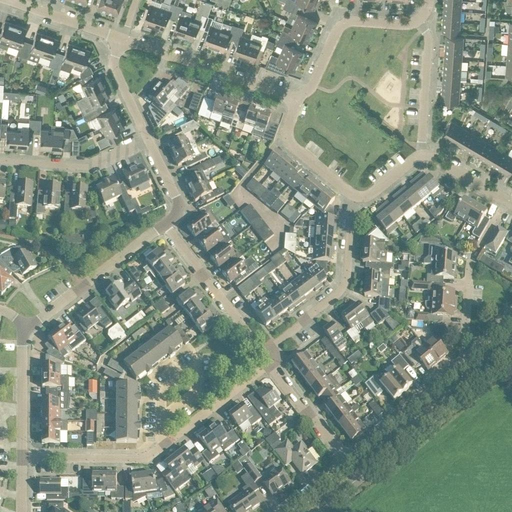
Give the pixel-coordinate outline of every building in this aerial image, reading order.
[(98,0),(96,8),(106,11),(109,0),(98,0)] [(109,0),(106,11),(116,15),(120,3),(126,5),(127,0),(109,0)] [(161,4),(161,3),(151,0),(143,24),(153,27),(161,4)] [(190,18),(183,38),(193,41),(198,28),(203,29),(208,16),(208,14),(209,12),(212,4),(202,0),(201,0),(195,20),(190,18)] [(231,0),(223,0),(221,7),(228,9),(231,0)] [(319,0),(318,0),(295,0),(296,1),(294,0),(286,0),(285,3),(298,8),(300,3),(314,10),(319,0)] [(461,1),(449,0),(444,0),(444,10),(461,12),(461,1)] [(162,2),(161,4),(153,27),(163,31),(168,17),(173,19),(177,6),(172,4),(171,5),(162,2)] [(298,8),(285,3),(283,8),(291,12),(287,21),(294,24),(313,33),(317,23),(296,13),(298,8)] [(177,6),(173,19),(178,21),(173,34),(183,38),(190,18),(192,13),(182,10),(183,8),(177,6)] [(461,12),(444,10),(443,21),(460,22),(461,12)] [(208,16),(203,29),(208,31),(204,45),(213,48),(220,29),(222,23),(213,20),(213,18),(208,16)] [(0,46),(7,49),(8,44),(15,25),(5,21),(0,34),(0,46)] [(460,22),(443,21),(442,32),(459,33),(460,22)] [(313,33),(294,24),(292,28),(285,25),(280,35),(293,41),(295,36),(308,42),(313,33)] [(26,29),(15,25),(8,44),(18,48),(16,55),(22,57),(26,45),(21,43),(26,29)] [(230,32),(220,29),(213,48),(223,52),(228,38),(233,40),(238,27),(232,25),(230,32)] [(234,55),(244,59),(250,39),(241,36),(244,29),(238,27),(233,40),(239,42),(234,55)] [(31,47),(26,45),(20,62),(26,63),(27,58),(38,62),(47,36),(36,32),(31,47)] [(260,43),(250,39),(244,59),(254,62),(258,49),(264,50),(268,37),(262,35),(260,43)] [(293,41),(280,35),(276,45),(283,48),(281,53),(299,62),(304,52),(291,46),(293,41)] [(57,40),(47,36),(38,62),(40,55),(50,59),(48,66),(53,68),(58,56),(52,54),(57,40)] [(463,38),(446,36),(445,48),(462,49),(463,38)] [(53,68),(51,74),(57,76),(60,68),(70,72),(72,67),(78,47),(68,43),(63,58),(58,56),(53,68)] [(89,51),(78,47),(72,67),(82,70),(80,76),(81,79),(91,74),(93,73),(90,67),(84,65),(89,51)] [(462,49),(445,48),(445,58),(462,60),(462,49)] [(299,62),(281,53),(278,58),(271,55),(265,68),(279,72),(282,65),(295,71),(299,62)] [(462,60),(445,58),(444,69),(461,70),(462,60)] [(461,70),(444,69),(443,80),(460,81),(461,70)] [(74,85),(72,86),(73,89),(77,91),(82,91),(83,91),(86,95),(104,86),(100,76),(94,79),(91,74),(81,79),(79,80),(80,82),(74,85)] [(159,83),(154,88),(169,101),(174,96),(177,99),(180,99),(190,88),(180,80),(176,84),(174,83),(170,87),(163,81),(160,84),(159,83)] [(460,81),(443,80),(442,91),(459,92),(460,81)] [(86,95),(76,100),(81,110),(83,116),(99,108),(96,103),(109,97),(104,86),(86,95)] [(151,94),(148,98),(155,104),(149,111),(157,128),(164,120),(168,115),(165,113),(167,110),(172,104),(169,101),(154,88),(150,93),(151,94)] [(3,91),(1,118),(7,119),(9,99),(19,99),(19,98),(20,93),(20,92),(3,91)] [(459,92),(442,91),(441,102),(459,103),(459,92)] [(194,94),(191,102),(199,104),(202,96),(194,94)] [(203,102),(200,111),(198,116),(209,120),(212,114),(222,117),(228,99),(222,96),(221,98),(217,96),(214,106),(203,102)] [(235,101),(228,99),(222,117),(220,123),(236,129),(241,115),(235,113),(238,104),(235,102),(235,101)] [(99,108),(83,116),(86,121),(91,119),(96,129),(101,126),(119,117),(115,107),(101,114),(99,108)] [(246,117),(241,115),(236,129),(241,131),(244,125),(254,129),(260,110),(254,107),(253,109),(249,108),(246,117)] [(267,112),(260,110),(254,129),(252,135),(264,139),(273,143),(278,128),(267,124),(271,115),(267,114),(267,112)] [(124,128),(119,117),(101,127),(105,136),(96,140),(100,148),(122,138),(118,131),(124,128)] [(17,130),(16,148),(16,146),(27,146),(28,135),(28,133),(34,133),(35,120),(29,119),(28,128),(17,127),(17,130)] [(35,120),(34,133),(40,134),(39,136),(39,147),(49,148),(49,151),(51,133),(51,130),(40,129),(41,120),(35,120)] [(195,123),(192,122),(180,128),(183,136),(200,127),(195,123)] [(442,136),(452,142),(461,127),(451,122),(442,136)] [(5,147),(16,148),(17,130),(6,129),(6,124),(0,123),(0,127),(0,129),(0,136),(5,137),(5,147)] [(51,133),(49,151),(61,152),(61,141),(64,141),(67,142),(77,137),(73,128),(68,128),(65,128),(63,125),(51,124),(51,130),(51,133)] [(509,130),(500,125),(497,129),(504,132),(503,134),(506,136),(509,130)] [(470,133),(461,127),(452,142),(461,148),(470,133)] [(175,143),(168,146),(170,150),(168,151),(171,157),(189,148),(195,145),(189,133),(183,136),(184,138),(175,143)] [(479,138),(470,133),(461,148),(471,153),(479,138)] [(489,144),(479,138),(471,153),(480,159),(489,144)] [(498,149),(489,144),(480,159),(489,164),(498,149)] [(189,148),(171,157),(174,163),(176,163),(178,166),(187,162),(189,167),(198,163),(203,161),(207,159),(204,153),(200,155),(195,145),(189,148)] [(507,155),(498,149),(489,164),(499,169),(507,155)] [(272,172),(285,156),(282,154),(280,156),(275,151),(264,165),(272,172)] [(511,168),(511,157),(507,155),(499,169),(508,175),(511,168)] [(289,159),(285,156),(272,172),(281,179),(292,165),(287,161),(289,159)] [(211,161),(200,166),(204,172),(214,167),(211,161)] [(292,165),(281,179),(289,186),(302,170),(299,167),(297,169),(292,165)] [(128,169),(122,172),(131,191),(148,183),(141,166),(130,172),(128,169)] [(241,167),(234,170),(242,178),(248,173),(241,167)] [(310,177),(302,170),(289,186),(297,193),(310,177)] [(202,173),(194,177),(185,182),(187,185),(185,186),(188,192),(206,184),(202,173)] [(423,173),(416,179),(430,195),(439,188),(437,185),(430,177),(427,179),(423,173)] [(104,204),(121,196),(112,177),(106,180),(107,183),(96,188),(104,204)] [(314,180),(310,177),(297,193),(306,200),(317,186),(312,182),(314,180)] [(259,184),(252,179),(245,188),(252,193),(259,184)] [(421,203),(430,195),(416,179),(410,184),(414,189),(412,191),(421,203)] [(17,183),(17,190),(10,189),(8,219),(16,220),(17,206),(31,207),(32,184),(17,183)] [(206,184),(188,192),(191,199),(193,198),(195,202),(204,197),(206,202),(206,203),(215,199),(214,198),(216,198),(224,194),(221,189),(211,194),(206,184)] [(259,184),(252,193),(258,198),(265,190),(259,184)] [(60,186),(45,185),(44,197),(37,197),(36,214),(44,215),(44,208),(58,209),(60,186)] [(317,186),(306,200),(302,204),(310,209),(314,207),(327,191),(324,188),(322,190),(317,186)] [(87,188),(72,187),(71,199),(64,198),(63,216),(71,217),(72,210),(85,211),(87,188)] [(405,188),(399,193),(413,210),(421,203),(412,191),(410,193),(405,188)] [(258,198),(264,203),(271,195),(265,190),(258,198)] [(327,191),(314,207),(322,214),(322,218),(333,219),(334,210),(329,206),(334,200),(329,196),(331,194),(327,191)] [(413,210),(399,193),(392,199),(397,204),(394,206),(404,217),(413,210)] [(228,194),(222,198),(232,213),(237,210),(228,194)] [(271,195),(264,203),(270,208),(277,200),(271,195)] [(134,211),(127,196),(121,198),(129,213),(134,211)] [(278,200),(277,200),(270,208),(277,214),(287,201),(281,196),(278,200)] [(456,218),(466,223),(477,204),(469,200),(468,201),(464,199),(458,210),(452,207),(445,219),(451,222),(454,222),(456,218)] [(381,208),(395,225),(404,217),(394,206),(392,208),(388,202),(381,208)] [(484,209),(477,204),(466,223),(475,229),(472,235),(479,240),(487,227),(481,224),(488,213),(483,210),(484,209)] [(250,205),(240,212),(244,217),(254,210),(250,205)] [(294,211),(287,205),(280,214),(286,219),(294,211)] [(437,211),(432,215),(435,219),(442,213),(444,209),(440,207),(437,211)] [(398,229),(395,225),(381,208),(375,213),(379,218),(377,220),(386,232),(388,235),(390,236),(398,229)] [(258,215),(254,210),(244,217),(248,223),(258,215)] [(190,225),(187,227),(195,238),(204,231),(208,235),(219,227),(215,222),(216,221),(208,211),(203,215),(194,221),(193,220),(192,220),(190,220),(189,221),(189,222),(189,224),(190,225)] [(300,216),(294,211),(286,219),(293,224),(300,216)] [(262,220),(258,215),(248,223),(252,228),(262,220)] [(322,218),(315,218),(315,223),(309,223),(308,228),(314,229),(335,230),(335,226),(333,225),(333,219),(322,218)] [(302,228),(302,219),(300,219),(294,227),(302,228)] [(265,226),(262,220),(252,228),(256,233),(265,226)] [(417,234),(426,226),(423,223),(421,220),(412,227),(417,234)] [(198,243),(206,253),(216,246),(220,250),(226,245),(230,242),(226,237),(228,235),(220,226),(219,227),(208,235),(198,243)] [(269,231),(265,226),(256,233),(260,238),(269,231)] [(365,241),(364,252),(384,253),(385,242),(387,243),(387,240),(375,227),(375,228),(377,230),(366,239),(366,241),(365,241)] [(508,241),(511,237),(507,235),(508,233),(497,227),(485,248),(496,254),(505,239),(508,241)] [(335,230),(314,229),(314,239),(332,241),(332,234),(335,235),(335,230)] [(273,236),(269,231),(260,238),(264,243),(273,236)] [(62,235),(62,243),(66,244),(72,244),(73,236),(67,236),(62,235)] [(285,235),(284,243),(295,243),(296,235),(293,235),(289,235),(285,235)] [(310,239),(309,250),(313,250),(333,252),(334,247),(331,247),(332,241),(314,239),(310,239)] [(295,243),(284,243),(284,249),(288,252),(294,255),(295,243)] [(234,255),(226,245),(219,251),(210,258),(218,268),(228,261),(231,266),(242,257),(238,252),(234,255)] [(432,247),(429,246),(428,257),(424,261),(424,264),(432,265),(435,265),(456,267),(457,255),(442,254),(442,247),(432,247)] [(13,249),(0,256),(0,261),(8,270),(16,265),(22,275),(36,267),(26,251),(24,250),(23,249),(21,248),(19,248),(17,248),(15,249),(13,250),(13,249)] [(308,250),(308,254),(312,255),(312,261),(315,262),(327,262),(330,263),(330,256),(333,256),(333,252),(313,250),(309,250),(308,250)] [(145,261),(152,269),(170,255),(167,251),(161,256),(157,251),(154,253),(145,261)] [(361,253),(361,260),(363,260),(363,263),(373,264),(373,269),(390,271),(393,271),(394,264),(387,264),(387,253),(384,253),(380,253),(364,252),(364,253),(361,253)] [(281,257),(279,253),(270,260),(276,269),(285,262),(281,257)] [(152,269),(149,272),(155,280),(171,268),(167,264),(173,259),(170,255),(152,269)] [(482,256),(478,262),(501,274),(505,267),(482,256)] [(231,266),(221,273),(229,283),(232,281),(236,286),(254,272),(258,269),(249,258),(245,261),(242,257),(238,261),(231,266)] [(0,294),(1,295),(12,284),(7,278),(12,273),(8,270),(0,261),(0,294)] [(315,266),(306,273),(319,289),(322,286),(321,284),(326,280),(322,274),(326,271),(327,262),(315,262),(315,266)] [(398,266),(398,270),(408,271),(409,263),(402,262),(401,267),(398,266)] [(427,275),(427,284),(432,284),(440,285),(440,278),(455,279),(456,267),(435,265),(432,265),(431,276),(427,275)] [(180,269),(174,273),(171,268),(155,280),(162,289),(165,286),(165,287),(183,273),(180,269)] [(141,278),(134,269),(129,273),(137,282),(141,278)] [(268,276),(263,269),(260,272),(264,278),(268,276)] [(366,275),(365,286),(389,287),(390,271),(373,269),(373,275),(366,275)] [(186,277),(183,273),(165,287),(172,295),(176,292),(184,286),(180,281),(186,277)] [(319,289),(306,273),(298,279),(308,293),(314,290),(315,292),(319,289)] [(250,279),(237,289),(240,294),(253,284),(250,279)] [(308,293),(298,279),(289,286),(302,302),(305,299),(304,297),(308,293)] [(147,286),(143,281),(139,284),(143,289),(147,286)] [(110,303),(116,310),(130,300),(131,302),(140,295),(130,282),(122,288),(120,288),(117,284),(105,293),(111,301),(110,303)] [(427,284),(412,283),(411,290),(431,291),(432,284),(427,284)] [(257,289),(253,284),(240,294),(244,298),(252,292),(253,292),(253,291),(257,289)] [(302,302),(289,286),(280,292),(293,309),(302,302)] [(389,287),(365,286),(365,297),(379,298),(379,309),(389,315),(390,298),(388,298),(389,287)] [(434,290),(434,294),(431,294),(429,296),(428,303),(426,302),(425,303),(456,305),(457,298),(454,298),(454,292),(434,290)] [(188,291),(180,297),(175,300),(182,309),(200,295),(197,291),(192,296),(188,291)] [(293,309),(280,292),(272,299),(283,313),(288,309),(289,311),(293,309)] [(183,309),(189,317),(201,308),(198,304),(203,299),(200,295),(183,309)] [(166,304),(162,299),(152,307),(156,311),(166,304)] [(264,299),(260,301),(276,322),(279,319),(278,317),(283,313),(272,299),(267,303),(264,299)] [(276,322),(260,301),(256,304),(259,308),(254,312),(265,326),(271,322),(272,325),(276,322)] [(456,305),(425,303),(425,305),(426,308),(428,310),(430,311),(433,312),(432,316),(442,317),(452,318),(453,312),(456,312),(456,305)] [(156,311),(158,313),(160,316),(169,309),(166,304),(156,311)] [(349,309),(360,324),(365,330),(374,323),(359,304),(357,306),(355,304),(349,309)] [(89,306),(76,316),(82,323),(78,326),(84,333),(87,331),(98,323),(105,329),(111,324),(99,308),(94,313),(89,306)] [(156,312),(152,307),(145,312),(149,318),(156,312)] [(201,308),(189,317),(196,326),(214,312),(210,308),(205,313),(201,308)] [(344,316),(342,318),(351,330),(347,333),(355,345),(360,341),(360,338),(358,335),(360,333),(356,328),(360,324),(349,309),(343,314),(344,316)] [(379,309),(371,315),(378,325),(391,316),(389,315),(379,309)] [(141,311),(122,326),(127,332),(146,318),(141,311)] [(217,316),(214,312),(195,326),(202,335),(215,326),(211,321),(217,316)] [(416,314),(416,321),(429,322),(430,315),(416,314)] [(328,325),(323,329),(324,331),(324,332),(339,352),(345,347),(344,346),(347,343),(339,332),(333,324),(330,327),(328,325)] [(65,325),(56,331),(67,346),(71,351),(85,341),(74,326),(69,330),(65,325)] [(173,330),(178,336),(182,332),(178,326),(173,330)] [(436,326),(434,326),(433,334),(434,338),(424,347),(417,338),(424,347),(438,363),(448,355),(439,344),(445,339),(446,326),(436,326)] [(126,336),(118,327),(111,333),(118,341),(118,340),(120,342),(126,337),(126,336)] [(169,329),(164,333),(146,346),(159,363),(167,356),(170,359),(175,355),(173,352),(182,345),(169,329)] [(67,346),(56,331),(47,338),(50,342),(45,346),(49,351),(46,352),(49,355),(48,356),(64,363),(65,360),(63,358),(67,355),(63,349),(67,346)] [(182,332),(178,336),(185,345),(190,341),(182,332)] [(332,347),(326,338),(321,342),(328,351),(332,347)] [(438,363),(417,338),(412,343),(411,347),(403,354),(407,358),(413,366),(419,361),(428,371),(438,363)] [(159,363),(146,346),(123,364),(125,367),(128,370),(136,380),(145,374),(147,376),(152,372),(150,369),(159,363)] [(328,351),(334,359),(336,359),(339,356),(332,347),(328,351)] [(299,373),(314,362),(307,353),(292,364),(299,373)] [(48,366),(42,366),(41,377),(59,377),(59,376),(67,376),(67,366),(62,366),(64,363),(48,356),(48,366)] [(346,364),(339,356),(336,359),(339,363),(338,364),(341,368),(346,364)] [(391,363),(394,366),(392,367),(390,366),(385,371),(390,377),(403,393),(412,385),(401,372),(403,371),(403,372),(409,367),(402,359),(399,356),(391,363)] [(110,360),(107,366),(117,371),(126,376),(128,370),(125,367),(125,368),(110,360)] [(314,362),(299,373),(305,381),(324,367),(321,363),(317,366),(314,362)] [(324,367),(305,381),(312,390),(327,379),(323,374),(327,371),(324,367)] [(106,369),(103,375),(105,376),(118,382),(118,385),(124,385),(124,379),(115,374),(106,369)] [(331,375),(327,379),(312,390),(319,399),(322,397),(325,401),(341,388),(331,375)] [(59,377),(41,377),(41,388),(46,388),(46,394),(59,394),(68,394),(68,376),(59,376),(59,377)] [(375,377),(365,385),(375,399),(383,392),(385,390),(394,401),(403,393),(390,377),(382,383),(380,383),(375,377)] [(96,393),(96,381),(85,381),(85,393),(96,393)] [(118,385),(116,385),(116,414),(136,414),(136,403),(140,403),(140,396),(136,396),(136,385),(124,385),(118,385)] [(253,406),(259,414),(269,427),(282,417),(274,407),(280,401),(269,386),(262,391),(260,389),(260,390),(262,392),(258,395),(261,400),(253,406)] [(341,388),(325,401),(329,406),(326,408),(332,417),(347,405),(351,402),(345,393),(341,388)] [(59,394),(46,394),(46,400),(41,400),(41,411),(59,411),(66,411),(68,394),(59,394)] [(357,404),(350,409),(347,405),(332,417),(339,425),(354,414),(360,409),(357,404)] [(371,409),(378,417),(383,413),(376,404),(371,409)] [(230,415),(236,423),(239,428),(248,421),(252,427),(261,420),(253,408),(247,412),(243,406),(230,415)] [(59,411),(41,411),(41,422),(59,422),(59,411)] [(97,411),(86,411),(86,422),(93,422),(96,422),(97,422),(97,414),(97,411)] [(136,425),(136,421),(136,414),(116,414),(115,443),(136,443),(136,432),(140,432),(140,425),(136,425)] [(360,422),(354,414),(339,425),(346,434),(360,422)] [(59,433),(59,422),(41,422),(41,433),(59,433)] [(367,431),(360,422),(346,434),(352,443),(367,431)] [(209,431),(221,447),(225,452),(240,441),(232,431),(227,436),(218,424),(209,431)] [(221,447),(209,431),(199,439),(208,450),(202,454),(208,462),(209,464),(219,456),(216,451),(221,447)] [(59,433),(41,433),(41,444),(59,444),(59,433)] [(281,440),(275,433),(265,441),(271,447),(281,440)] [(243,442),(238,446),(246,456),(251,452),(243,442)] [(287,442),(276,451),(287,465),(292,461),(302,474),(316,464),(315,462),(319,458),(313,449),(308,453),(301,444),(294,450),(287,442)] [(178,452),(174,455),(186,472),(194,466),(195,468),(204,461),(201,457),(195,449),(189,454),(185,449),(179,454),(178,452)] [(168,469),(162,474),(168,482),(171,486),(175,492),(192,480),(186,472),(174,455),(169,458),(171,460),(165,465),(168,469)] [(245,456),(241,460),(238,462),(244,470),(247,475),(254,484),(262,478),(251,464),(245,456)] [(220,464),(208,476),(213,481),(225,469),(220,464)] [(262,482),(267,489),(273,497),(279,492),(279,491),(290,482),(280,469),(262,482)] [(143,475),(146,494),(159,492),(161,495),(162,495),(164,500),(175,496),(169,488),(166,489),(163,480),(157,482),(154,474),(143,475)] [(83,487),(83,497),(83,499),(83,501),(94,509),(94,500),(98,500),(98,493),(105,493),(105,475),(93,475),(93,488),(83,487)] [(117,475),(105,475),(105,493),(111,493),(111,500),(123,500),(123,498),(123,488),(117,488),(117,475)] [(146,497),(143,475),(132,477),(132,481),(132,485),(125,485),(125,500),(133,500),(133,504),(146,497)] [(254,484),(247,475),(241,479),(247,487),(243,490),(245,493),(229,504),(234,511),(248,511),(259,504),(253,495),(259,490),(254,484)] [(47,495),(47,501),(69,501),(69,499),(69,489),(61,489),(61,481),(41,481),(41,492),(46,492),(46,495),(47,495)] [(225,511),(221,506),(218,501),(200,511),(225,511)] [(65,511),(64,511),(62,511),(63,503),(47,503),(47,511),(49,511),(48,511),(65,511)]
